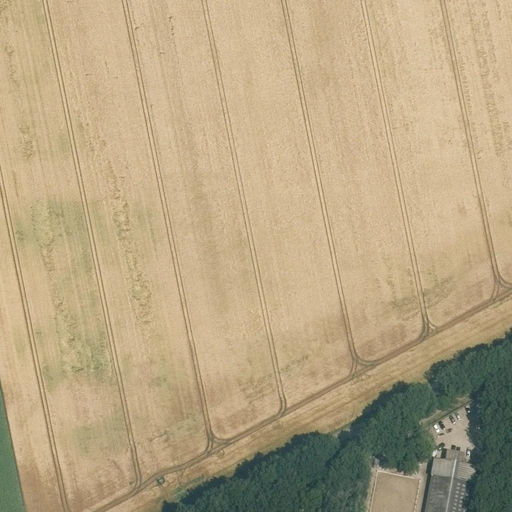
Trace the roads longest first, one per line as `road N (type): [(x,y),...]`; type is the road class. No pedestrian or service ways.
road 1 (track): [(191,511),(363,423)]
road 2 (track): [(363,423),(471,366)]
